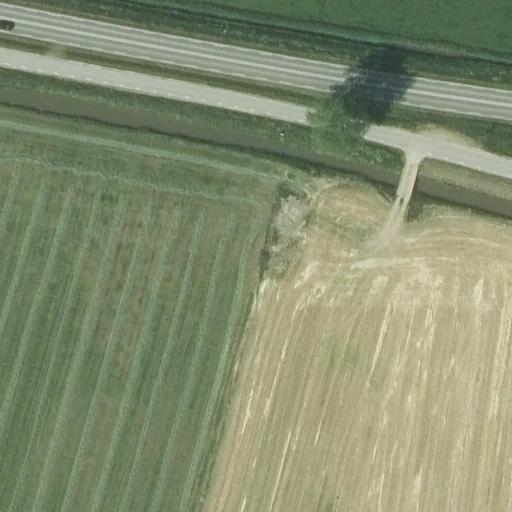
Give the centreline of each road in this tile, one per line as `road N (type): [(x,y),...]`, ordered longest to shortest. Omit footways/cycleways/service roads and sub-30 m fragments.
road 1 (unclassified): [(511,170),(341,124),(0,55)]
road 2 (secondary): [(511,105),(0,16)]
